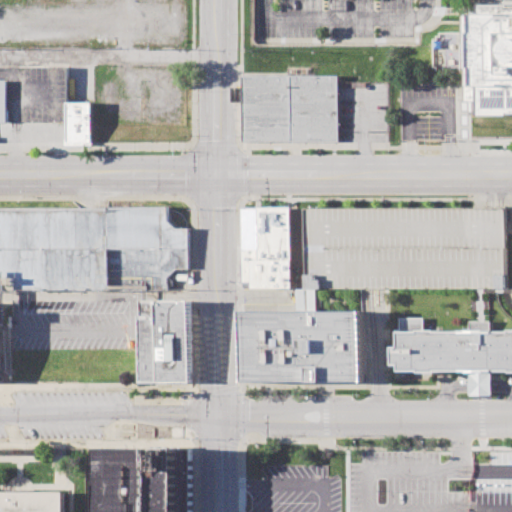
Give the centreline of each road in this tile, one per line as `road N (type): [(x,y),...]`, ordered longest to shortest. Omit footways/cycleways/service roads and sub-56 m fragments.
road 1 (tertiary): [(218,414),(246,425),(511,427)]
road 2 (residential): [(511,173),(217,175)]
road 3 (tertiary): [(511,405),(246,407),(218,414)]
road 4 (tertiary): [(218,414),(217,175)]
road 5 (tertiary): [(218,414),(0,415)]
road 6 (residential): [(217,175),(0,174)]
road 7 (tertiary): [(217,175),(219,0)]
